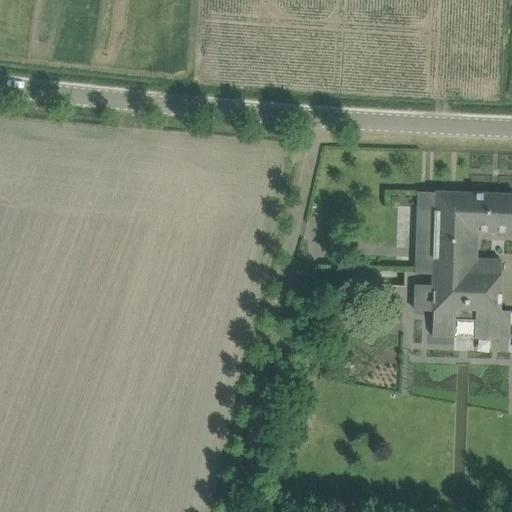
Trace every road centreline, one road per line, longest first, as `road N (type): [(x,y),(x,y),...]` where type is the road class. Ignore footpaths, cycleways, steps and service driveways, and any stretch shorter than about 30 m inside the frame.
road 1 (tertiary): [(511,126),(240,112),(0,86)]
road 2 (track): [(318,117),(228,511)]
